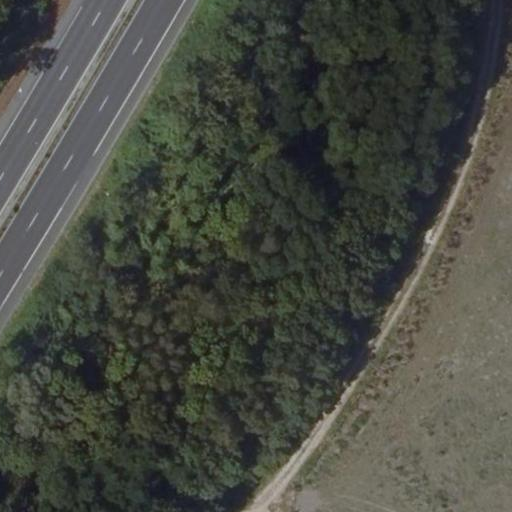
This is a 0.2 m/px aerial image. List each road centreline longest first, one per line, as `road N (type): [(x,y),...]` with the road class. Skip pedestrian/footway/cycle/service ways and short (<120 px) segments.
road 1 (track): [(497,0),(472,159),(409,288),(253,511)]
road 2 (trunk): [(0,269),(160,0)]
road 3 (trunk): [(107,0),(0,173)]
